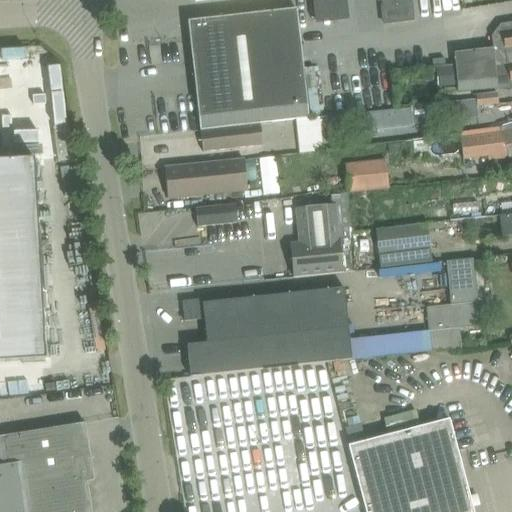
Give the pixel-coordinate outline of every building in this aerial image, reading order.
[(350,17),(348,0),(313,0),(315,21),(350,17)] [(381,0),(384,25),(414,21),(411,0),(381,0)] [(201,130),(309,118),(296,10),(188,22),(201,130)] [(505,47),(493,49),(495,67),(496,67),(496,68),(508,66),(508,69),(511,68),(511,23),(501,25),(503,37),(505,47)] [(497,90),(495,67),(493,49),(455,54),(456,65),(456,66),(458,86),(458,93),(497,90)] [(458,86),(456,66),(442,67),(444,87),(458,86)] [(496,67),(495,67),(497,90),(511,88),(511,90),(511,68),(508,69),(508,66),(496,68),(496,67)] [(477,108),(498,105),(497,93),(476,96),(477,108)] [(426,106),(411,107),(411,108),(412,116),(413,122),(427,120),(426,106)] [(411,108),(329,117),(331,137),(349,135),(348,126),(356,125),(357,134),(413,128),(413,126),(413,122),(412,116),(411,108)] [(201,131),(203,153),(263,146),(260,124),(201,131)] [(511,124),(499,128),(501,133),(502,132),(504,141),(506,147),(511,145),(511,124)] [(501,133),(460,138),(462,150),(463,160),(489,157),(489,161),(509,159),(509,160),(511,159),(511,145),(506,147),(504,141),(502,132),(501,133)] [(388,155),(401,153),(400,144),(387,145),(388,155)] [(278,155),(260,158),(266,195),(284,192),(278,155)] [(348,194),(389,190),(386,160),(345,164),(348,194)] [(34,161),(0,163),(0,364),(45,362),(34,161)] [(168,199),(248,190),(245,161),(165,169),(168,199)] [(299,243),(291,244),(294,279),(314,277),(343,274),(353,273),(350,240),(352,239),(348,195),(331,197),(332,206),(295,209),(299,243)] [(236,205),(196,209),(198,228),(238,224),(236,205)] [(428,225),(376,231),(378,256),(431,250),(428,225)] [(474,260),(446,263),(451,307),(464,305),(476,304),(478,304),(474,260)] [(352,361),(344,289),(223,302),(222,298),(182,302),(185,322),(204,320),(207,344),(187,346),(191,378),(352,361)] [(451,307),(426,309),(429,332),(431,353),(451,350),(452,352),(462,351),(459,329),(466,328),(464,305),(451,307)] [(368,442),(349,447),(365,511),(473,511),(449,421),(421,428),(416,411),(383,419),(388,437),(368,442)] [(91,511),(79,432),(86,431),(85,424),(0,438),(0,511),(91,511)]
